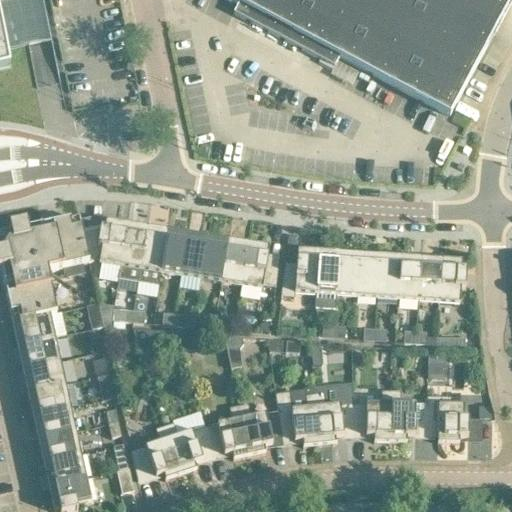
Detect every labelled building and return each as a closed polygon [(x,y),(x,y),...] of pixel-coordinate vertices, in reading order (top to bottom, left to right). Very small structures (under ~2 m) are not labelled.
[(0,0),(0,70),(9,68),(6,48),(0,20),(0,3),(15,0),(0,0)] [(449,118),(511,0),(227,0),(239,6),(233,16),(334,69),(339,59),(449,118)] [(89,265),(84,242),(79,221),(26,233),(25,228),(8,232),(9,237),(0,239),(0,245),(47,275),(89,265)] [(120,269),(127,227),(106,224),(104,232),(99,231),(98,239),(84,242),(89,265),(100,263),(99,266),(120,269)] [(138,285),(147,230),(127,227),(120,269),(118,282),(138,285)] [(158,289),(160,276),(167,234),(147,230),(138,285),(158,289)] [(180,279),(187,237),(167,234),(160,276),(180,279)] [(200,282),(207,240),(187,237),(180,279),(200,282)] [(221,286),(227,243),(207,240),(200,282),(221,286)] [(241,289),(248,247),(227,243),(221,286),(241,289)] [(56,317),(47,275),(0,245),(0,274),(12,326),(50,318),(56,317)] [(276,290),(278,266),(266,264),(269,250),(248,247),(241,289),(262,292),(263,288),(276,290)] [(315,297),(319,255),(297,253),(296,267),(284,267),(282,291),(295,292),(294,296),(315,297)] [(336,299),(339,256),(319,255),(315,297),(315,312),(335,313),(336,299)] [(356,300),(359,257),(339,256),(336,299),(356,300)] [(377,302),(380,259),(359,257),(356,300),(377,302)] [(397,303),(400,260),(380,259),(377,302),(397,303)] [(417,304),(421,262),(400,260),(397,303),(417,304)] [(438,306),(441,263),(421,262),(417,304),(438,306)] [(438,306),(439,306),(459,307),(460,291),(465,292),(466,274),(461,273),(462,264),(441,263),(438,306)] [(98,307),(86,310),(91,333),(97,332),(103,331),(98,307)] [(133,327),(133,315),(122,314),(122,326),(133,327)] [(145,315),(134,315),(133,315),(133,327),(144,328),(145,315)] [(173,330),(174,318),(163,317),(162,329),(173,330)] [(64,326),(52,328),(50,318),(12,326),(17,349),(55,341),(55,340),(67,338),(64,326)] [(174,318),(173,330),(184,331),(185,318),(174,318)] [(214,333),(215,321),(204,320),(203,332),(214,333)] [(215,321),(214,333),(225,334),(226,322),(215,321)] [(269,335),(270,325),(258,324),(257,334),(269,335)] [(333,342),(334,330),(323,329),(322,341),(333,342)] [(333,342),(343,343),(345,331),(334,330),(333,342)] [(374,345),(374,333),(363,332),(363,344),(374,345)] [(98,343),(96,333),(85,335),(88,345),(98,343)] [(374,333),(374,345),(385,345),(385,333),(374,333)] [(414,347),(415,335),(404,334),(403,347),(414,347)] [(414,347),(425,348),(426,336),(415,335),(414,347)] [(184,355),(197,352),(194,339),(181,342),(184,355)] [(242,341),(224,340),(226,352),(239,352),(243,348),(242,341)] [(22,373),(60,364),(55,341),(17,349),(22,373)] [(464,354),(464,342),(436,341),(435,353),(464,354)] [(299,364),(301,345),(285,344),(283,362),(299,364)] [(322,350),(311,351),(313,369),(323,368),(322,350)] [(453,381),(454,360),(428,359),(427,380),(453,381)] [(27,396),(65,388),(60,364),(22,373),(27,396)] [(96,381),(107,378),(105,370),(94,372),(96,381)] [(107,378),(96,381),(102,404),(112,401),(107,378)] [(33,420),(70,411),(65,388),(27,396),(33,420)] [(319,449),(314,398),(313,390),(303,391),(303,394),(278,397),(282,445),(294,443),(294,445),(302,445),(303,450),(319,449)] [(390,446),(391,395),(381,395),(381,407),(366,407),(353,408),(354,438),(365,437),(365,440),(373,440),(373,446),(390,446)] [(427,400),(426,408),(400,408),(400,395),(391,395),(390,446),(406,446),(406,440),(414,441),(415,438),(426,438),(427,400)] [(353,408),(339,408),(338,396),(314,398),(319,449),(335,447),(335,442),(343,441),(343,438),(354,438),(353,408)] [(271,446),(282,445),(278,397),(274,397),(276,415),(265,417),(250,420),(248,408),(238,409),(249,460),(265,456),(264,451),(272,449),(271,446)] [(427,400),(426,438),(437,438),(437,447),(459,447),(459,441),(467,441),(468,423),(463,423),(463,409),(448,408),(449,401),(427,400)] [(233,463),(249,460),(238,409),(229,411),(232,424),(205,431),(212,460),(223,457),(224,459),(232,457),(233,463)] [(38,443),(75,435),(70,411),(33,420),(38,443)] [(108,427),(118,425),(115,413),(105,415),(108,427)] [(118,425),(108,427),(111,441),(121,439),(118,425)] [(212,460),(205,431),(177,439),(173,427),(164,430),(180,478),(196,473),(194,468),(202,465),(201,463),(212,460)] [(165,484),(180,478),(164,430),(155,433),(159,445),(131,455),(137,484),(154,478),(155,481),(163,478),(165,484)] [(43,466),(81,458),(75,435),(38,443),(43,466)] [(119,474),(128,472),(122,449),(113,451),(119,474)] [(48,490),(86,481),(81,458),(43,466),(48,490)] [(120,497),(133,493),(134,493),(134,492),(133,492),(128,472),(119,474),(116,475),(121,496),(120,497)] [(91,506),(87,486),(86,481),(48,490),(53,511),(76,511),(76,509),(91,506)]
